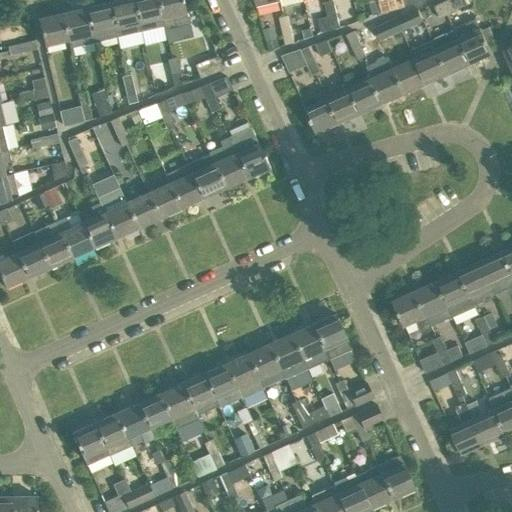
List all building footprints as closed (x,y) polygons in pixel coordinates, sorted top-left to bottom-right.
[(132,0),(116,0),(108,2),(116,36),(140,31),(132,0)] [(157,0),(132,0),(140,31),(163,25),(157,0)] [(182,0),(157,0),(163,25),(164,25),(165,30),(188,24),(186,15),(182,0)] [(331,14),(336,13),(334,0),(324,2),(327,16),(332,15),(331,14)] [(381,13),(378,0),(373,0),(369,1),(372,15),(381,13)] [(378,0),(382,13),(405,7),(402,0),(378,0)] [(446,0),(440,3),(446,16),(456,11),(451,0),(446,0)] [(116,36),(108,2),(85,8),(93,43),(116,36)] [(446,16),(440,3),(433,6),(439,19),(446,16)] [(85,8),(62,13),(68,40),(70,49),(93,43),(85,8)] [(68,40),(62,13),(38,19),(44,45),(68,40)] [(332,15),(327,16),(331,29),(340,27),(336,13),(331,14),(332,15)] [(286,29),(292,28),(288,14),(279,17),(283,33),(287,32),(286,29)] [(395,18),(401,31),(411,26),(405,14),(395,18)] [(331,29),(327,16),(317,18),(321,32),(331,29)] [(454,28),(470,63),(492,53),(487,41),(494,38),(488,25),(482,28),(477,17),(454,28)] [(401,31),(395,18),(388,21),(394,34),(401,31)] [(313,35),(310,27),(302,30),(304,39),(313,35)] [(295,42),(292,28),(286,29),(287,32),(283,33),(285,44),(295,42)] [(470,63),(454,28),(432,38),(437,47),(448,73),(470,63)] [(356,45),(360,43),(354,31),(346,35),(353,50),(357,48),(356,45)] [(276,35),(266,39),(269,51),(279,46),(276,35)] [(26,52),(36,50),(34,40),(21,43),(22,48),(24,47),(25,52),(26,52)] [(22,48),(21,43),(7,46),(9,56),(25,52),(24,47),(22,48)] [(357,48),(353,50),(358,60),(366,56),(360,43),(356,45),(357,48)] [(310,61),(315,59),(309,46),(301,50),(300,47),(281,56),(289,73),(308,64),(311,63),(310,61)] [(448,73),(437,47),(415,57),(426,83),(448,73)] [(406,61),(393,67),(404,93),(426,83),(415,57),(412,52),(404,55),(406,61)] [(223,68),(217,54),(194,64),(200,78),(223,68)] [(174,71),(179,70),(176,57),(167,59),(170,75),(175,74),(174,71)] [(311,63),(308,64),(313,75),(321,71),(315,59),(310,61),(311,63)] [(393,67),(371,77),(382,103),(404,93),(393,67)] [(182,84),(179,70),(174,71),(175,74),(170,75),(173,87),(182,84)] [(129,88),(134,87),(131,75),(122,77),(125,92),(130,91),(129,88)] [(213,95),(215,97),(233,90),(226,75),(208,83),(213,95)] [(371,77),(349,87),(360,112),(382,103),(371,77)] [(33,90),(31,91),(32,95),(34,95),(35,99),(47,96),(44,78),(31,80),(33,90)] [(208,83),(199,87),(204,97),(206,101),(210,99),(209,96),(213,95),(208,83)] [(130,91),(125,92),(128,104),(137,101),(134,87),(129,88),(130,91)] [(204,97),(199,87),(180,94),(185,105),(204,97)] [(360,112),(349,87),(328,97),(325,90),(324,90),(339,122),(360,112)] [(339,122),(324,90),(301,100),(316,133),(339,122)] [(32,95),(31,91),(19,93),(21,102),(35,99),(34,95),(32,95)] [(83,104),(88,103),(85,91),(76,93),(80,108),(84,107),(83,104)] [(185,105),(180,94),(163,102),(168,112),(185,105)] [(210,99),(206,101),(211,113),(220,109),(215,97),(213,95),(209,96),(210,99)] [(105,99),(93,103),(98,115),(110,111),(105,99)] [(35,104),(38,116),(52,112),(49,100),(35,104)] [(168,112),(163,102),(155,105),(161,118),(165,116),(164,114),(168,112)] [(92,118),(88,103),(83,104),(84,107),(80,108),(83,120),(92,118)] [(64,125),(83,120),(80,108),(61,113),(64,125)] [(165,116),(161,118),(166,130),(175,126),(168,112),(164,114),(165,116)] [(55,126),(52,113),(37,117),(40,129),(55,126)] [(118,130),(122,128),(118,118),(109,121),(116,135),(120,133),(118,130)] [(246,177),(268,167),(250,126),(228,136),(246,177)] [(120,133),(116,135),(121,147),(129,143),(122,128),(118,130),(120,133)] [(46,141),(47,145),(58,143),(56,134),(41,137),(43,141),(46,141)] [(221,146),(208,152),(224,187),(246,177),(228,136),(219,140),(221,146)] [(43,141),(41,137),(30,139),(32,149),(47,145),(46,141),(43,141)] [(76,151),(80,149),(75,137),(67,141),(73,155),(77,153),(76,151)] [(77,153),(73,155),(78,167),(86,163),(80,149),(76,151),(77,153)] [(8,160),(6,150),(0,151),(0,175),(5,175),(2,161),(8,160)] [(224,187),(208,152),(186,162),(187,164),(202,197),(224,187)] [(54,180),(65,175),(62,161),(50,163),(54,180)] [(202,197),(187,164),(165,174),(180,207),(202,197)] [(168,183),(147,192),(159,217),(180,207),(165,174),(164,174),(168,183)] [(8,187),(5,175),(0,175),(0,201),(17,197),(14,186),(8,187)] [(53,187),(43,191),(48,204),(50,208),(61,203),(53,187)] [(137,227),(126,202),(119,188),(97,198),(104,212),(115,237),(137,227)] [(48,204),(43,191),(34,195),(39,208),(48,204)] [(147,192),(126,202),(137,227),(159,217),(147,192)] [(0,210),(0,218),(3,225),(12,221),(6,208),(0,210)] [(104,212),(82,222),(93,247),(115,237),(104,212)] [(66,216),(55,221),(71,257),(93,247),(82,222),(71,227),(66,216)] [(44,226),(49,237),(38,242),(49,267),(71,257),(55,221),(44,226)] [(49,267),(38,242),(16,252),(27,277),(49,267)] [(511,246),(502,252),(511,273),(511,246)] [(27,277),(16,252),(0,259),(0,275),(5,287),(27,277)] [(511,286),(511,273),(502,252),(480,262),(492,286),(505,280),(508,289),(511,286)] [(492,286),(480,262),(458,271),(475,307),(476,307),(475,306),(496,296),(492,286)] [(458,271),(437,281),(453,317),(475,307),(458,271)] [(437,281),(415,291),(426,316),(427,316),(447,306),(453,317),(437,281)] [(426,316),(415,291),(393,301),(404,326),(417,320),(423,333),(432,329),(433,329),(427,316),(426,316)] [(334,313),(312,324),(328,359),(350,349),(334,313)] [(485,329),(489,327),(484,316),(475,320),(482,334),(486,332),(485,329)] [(328,359),(312,324),(290,334),(301,358),(306,369),(328,359)] [(486,332),(482,334),(487,346),(496,342),(489,327),(485,329),(486,332)] [(301,358),(290,334),(268,343),(279,368),(301,358)] [(441,349),(446,347),(441,336),(432,340),(437,352),(438,354),(442,352),(441,349)] [(268,343),(246,353),(262,387),(263,387),(258,378),(279,368),(268,343)] [(442,352),(438,354),(443,365),(463,357),(458,345),(447,350),(446,347),(441,349),(442,352)] [(500,349),(491,353),(497,367),(501,365),(500,362),(505,360),(500,349)] [(438,354),(437,352),(420,360),(426,373),(443,365),(438,354)] [(246,353),(224,363),(236,388),(240,397),(262,387),(246,353)] [(511,374),(505,360),(500,362),(501,365),(497,367),(502,378),(511,374)] [(236,388),(224,363),(203,373),(217,406),(219,405),(215,398),(236,388)] [(456,382),(461,380),(456,369),(447,373),(453,387),(458,385),(456,382)] [(203,373),(181,383),(196,416),(217,406),(203,373)] [(344,394),(348,392),(343,380),(334,384),(341,398),(345,396),(344,394)] [(467,394),(461,380),(456,382),(458,385),(453,387),(459,398),(467,394)] [(181,383),(159,393),(170,418),(175,428),(197,418),(196,416),(181,383)] [(345,396),(341,398),(347,410),(373,398),(367,383),(348,392),(344,394),(345,396)] [(511,430),(511,388),(511,387),(490,397),(495,408),(506,433),(511,430)] [(159,393),(137,403),(153,438),(154,438),(149,427),(170,418),(159,393)] [(300,414),(305,412),(299,399),(290,403),(297,418),(301,416),(300,414)] [(466,402),(484,443),(506,433),(495,408),(483,414),(477,400),(467,404),(466,402)] [(484,443),(466,402),(455,407),(462,423),(451,428),(462,453),(484,443)] [(153,438),(137,403),(115,413),(130,446),(131,445),(127,437),(138,432),(144,443),(153,438)] [(311,426),(305,412),(300,414),(301,416),(297,418),(302,430),(311,426)] [(130,446),(115,413),(93,423),(108,456),(130,446)] [(359,413),(354,415),(349,417),(355,430),(360,428),(358,426),(363,424),(359,413)] [(257,433),(261,431),(256,419),(247,423),(253,437),(258,435),(257,433)] [(108,456),(93,423),(71,433),(82,458),(83,458),(87,466),(108,456)] [(363,424),(358,426),(360,428),(355,430),(361,443),(370,439),(365,427),(363,424)] [(332,425),(314,433),(318,443),(337,435),(332,425)] [(258,435),(253,437),(259,450),(267,446),(261,431),(257,433),(258,435)] [(245,433),(232,439),(240,456),(253,450),(245,433)] [(318,443),(314,433),(306,437),(312,450),(316,448),(315,445),(319,443),(318,443)] [(213,453),(217,451),(212,439),(203,443),(208,454),(209,457),(214,455),(213,453)] [(326,458),(319,443),(315,445),(316,448),(312,450),(317,462),(326,458)] [(214,455),(209,457),(215,469),(239,458),(233,444),(217,451),(213,453),(214,455)] [(271,453),(262,457),(268,469),(268,470),(272,468),(271,465),(276,463),(271,453)] [(215,469),(209,457),(208,454),(190,462),(197,477),(215,469)] [(380,473),(391,498),(413,488),(398,455),(377,465),(380,473)] [(169,473),(174,471),(168,459),(159,463),(166,478),(170,476),(169,473)] [(272,468),(268,470),(273,481),(282,478),(276,463),(271,465),(272,468)] [(244,464),(235,469),(240,480),(249,476),(244,465),(244,464)] [(180,485),(174,471),(169,473),(170,476),(166,478),(171,489),(180,485)] [(228,486),(232,484),(227,473),(218,476),(225,490),(229,488),(228,486)] [(356,476),(355,476),(369,508),(391,498),(380,473),(359,482),(356,476)] [(360,511),(369,508),(355,476),(333,486),(336,493),(344,511),(360,511)] [(207,498),(218,493),(213,481),(201,485),(207,498)] [(229,488),(225,490),(230,501),(238,498),(232,484),(228,486),(229,488)] [(128,508),(142,501),(137,488),(122,495),(128,508)] [(184,505),(188,504),(183,492),(174,496),(181,510),(185,508),(184,505)] [(344,511),(336,493),(314,503),(318,511),(344,511)] [(108,511),(118,511),(128,508),(122,495),(121,494),(104,502),(108,511)] [(300,494),(287,500),(292,511),(318,511),(314,503),(306,507),(300,494)] [(11,511),(11,495),(0,495),(0,511),(11,511)] [(11,495),(11,511),(36,511),(36,495),(11,495)] [(273,506),(276,511),(292,511),(287,500),(273,506)]
